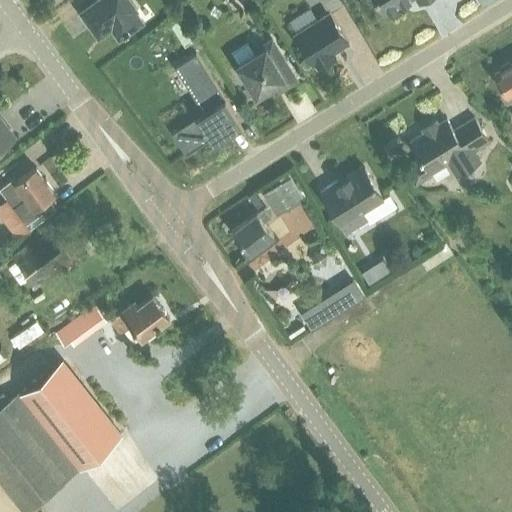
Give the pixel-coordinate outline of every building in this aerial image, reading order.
[(121,40),(145,22),(137,12),(139,10),(131,0),(97,0),(81,12),(100,39),(113,29),(121,40)] [(344,0),(328,0),(334,9),(346,1),(344,0)] [(378,0),(387,13),(408,0),(420,0),(421,2),(423,0),(378,0)] [(186,11),(168,17),(178,46),(196,39),(186,11)] [(295,34),(314,65),(315,64),(317,67),(336,56),(334,52),(349,43),(330,12),(295,34)] [(258,52),(238,64),(256,95),(280,81),(284,88),(297,80),(272,40),(256,49),(258,52)] [(193,118),(172,131),(186,153),(188,152),(211,138),(213,141),(214,143),(224,136),(243,124),(240,120),(240,119),(226,97),(222,92),(197,52),(196,52),(184,60),(175,65),(175,66),(176,68),(179,66),(180,68),(207,109),(204,111),(197,116),(193,118)] [(511,62),(495,74),(511,101),(511,62)] [(0,150),(15,139),(0,118),(0,150)] [(420,159),(406,168),(412,179),(415,184),(428,176),(433,173),(432,172),(449,162),(457,174),(482,159),(477,152),(490,144),(474,118),(454,131),(447,119),(438,125),(435,121),(421,130),(424,133),(410,142),(420,159)] [(14,179),(0,188),(0,189),(7,199),(29,230),(56,210),(48,198),(54,193),(36,168),(17,182),(14,179)] [(320,192),(346,234),(368,221),(363,213),(383,200),(365,170),(339,186),(336,182),(320,192)] [(291,176),(265,192),(278,214),(304,198),(291,176)] [(250,252),(273,234),(264,222),(273,215),(266,206),(234,230),(250,252)] [(1,215),(0,215),(0,234),(5,242),(15,235),(7,223),(1,215)] [(38,287),(73,261),(49,228),(14,254),(38,287)] [(374,265),(363,272),(370,283),(381,276),(374,265)] [(353,280),(302,311),(313,329),(364,298),(353,280)] [(117,315),(112,319),(122,331),(131,324),(142,339),(170,317),(153,295),(139,306),(136,301),(117,315)] [(73,345),(106,320),(96,306),(57,335),(65,345),(71,341),(73,345)] [(39,319),(14,337),(22,347),(46,329),(39,319)] [(0,361),(10,354),(4,346),(0,349),(0,361)] [(0,410),(0,476),(27,511),(122,435),(63,361),(23,394),(22,393),(11,402),(0,410)] [(4,392),(0,395),(0,410),(11,402),(4,392)]
